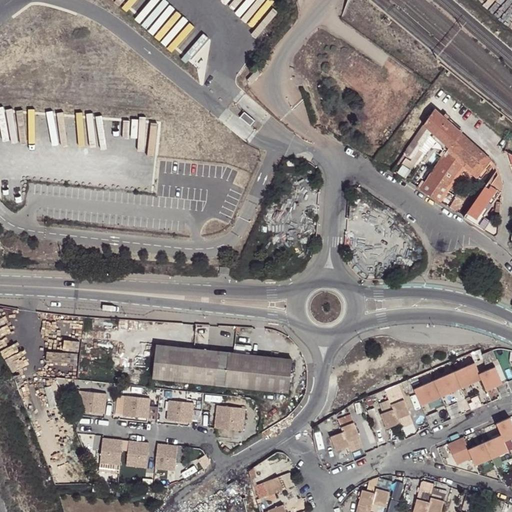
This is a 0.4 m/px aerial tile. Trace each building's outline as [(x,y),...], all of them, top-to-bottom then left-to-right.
[(257,68),(247,80),(252,84),(262,72),(257,68)] [(434,110),(425,125),(432,131),(449,147),(461,134),(434,110)] [(254,123),(244,114),(240,120),(250,128),(254,123)] [(425,125),(404,155),(412,159),(432,131),(425,125)] [(486,155),(461,134),(449,147),(451,148),(467,163),(474,169),(486,155)] [(451,148),(421,190),(440,202),(467,163),(451,148)] [(492,160),(486,155),(474,169),(480,175),(492,160)] [(501,178),(498,170),(494,175),(488,183),(498,190),(501,190),(502,186),(501,178)] [(498,190),(488,183),(464,217),(475,224),(481,217),(498,190)] [(501,195),(501,190),(498,190),(481,217),(484,219),(501,195)] [(497,235),(498,228),(484,219),(481,217),(475,224),(478,226),(495,237),(496,237),(497,235)] [(292,358),(193,348),(157,345),(154,378),(179,381),(216,385),(288,392),(292,358)] [(498,361),(495,352),(484,357),(488,365),(498,361)] [(106,394),(83,392),(81,411),(105,413),(106,394)] [(149,398),(126,396),(124,415),(148,417),(149,398)] [(193,403),(170,400),(168,419),(191,421),(193,403)] [(392,406),(394,410),(398,420),(410,416),(404,400),(392,406)] [(244,407),(218,405),(216,427),(242,430),(244,407)] [(398,420),(394,410),(381,415),(387,430),(399,425),(398,420)] [(474,463),(509,451),(504,438),(511,435),(511,417),(510,413),(496,418),(501,432),(467,444),(464,436),(448,442),(455,463),(472,457),(474,463)] [(338,421),(343,433),(347,443),(360,438),(351,416),(338,421)] [(347,443),(343,433),(331,438),(336,453),(349,447),(347,443)] [(121,449),(129,449),(128,467),(146,470),(148,443),(104,439),(101,465),(120,467),(121,449)] [(177,446),(159,444),(156,470),(175,472),(177,446)] [(257,500),(283,490),(278,478),(256,487),(253,488),(257,500)] [(431,494),(444,497),(446,490),(433,487),(431,494)] [(385,508),(390,493),(376,489),(374,494),(363,490),(356,511),(370,511),(371,511),(372,511),(382,511),(384,507),(385,508)] [(420,492),(417,500),(429,504),(431,498),(432,495),(420,492)] [(431,504),(428,511),(441,511),(445,502),(431,498),(429,504),(431,504)] [(391,499),(387,511),(396,511),(399,501),(391,499)] [(428,511),(431,504),(429,504),(417,500),(413,511),(428,511)]
